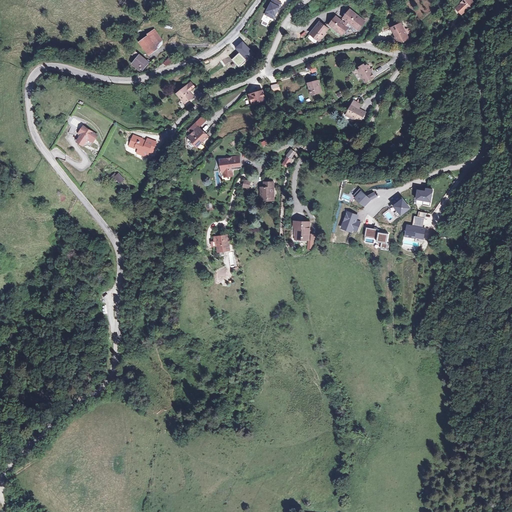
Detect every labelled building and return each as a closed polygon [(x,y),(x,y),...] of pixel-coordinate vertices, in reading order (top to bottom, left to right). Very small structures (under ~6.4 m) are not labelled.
[(271,0),(265,16),(276,20),(282,2),(277,0),(271,0)] [(472,0),(465,0),(456,8),(462,16),(476,5),(472,0)] [(368,22),(351,9),(343,20),(336,14),(327,25),(320,19),(310,32),(320,39),(330,27),(342,36),(350,26),(359,33),(368,22)] [(410,40),(403,24),(391,29),(398,45),(410,40)] [(156,29),(139,42),(150,58),(160,51),(157,46),(164,41),(156,29)] [(243,41),(235,49),(239,53),(232,60),(239,68),(255,53),(243,41)] [(140,53),(131,65),(141,73),(151,62),(140,53)] [(174,61),(170,56),(158,65),(162,69),(174,61)] [(372,69),(368,62),(357,69),(366,82),(386,70),(381,63),(372,69)] [(319,80),(307,82),(310,95),(322,93),(319,80)] [(198,88),(192,81),(176,95),(187,108),(197,100),(191,93),(198,88)] [(277,82),(269,84),(272,93),(279,91),(277,82)] [(263,91),(249,94),(251,104),(266,101),(263,91)] [(363,103),(354,99),(345,117),(362,126),(368,114),(360,111),(363,103)] [(187,131),(191,135),(188,137),(200,148),(211,137),(196,122),(187,131)] [(102,135),(85,126),(80,136),(83,138),(79,144),(86,148),(90,141),(96,145),(102,135)] [(148,139),(136,135),(131,147),(141,150),(139,153),(154,158),(160,140),(149,137),(148,139)] [(243,169),(241,155),(220,158),(222,174),(224,174),(224,178),(232,177),(231,170),(243,169)] [(286,156),(282,163),(289,167),(293,160),(286,156)] [(117,172),(112,177),(120,184),(125,179),(117,172)] [(252,180),(245,179),(243,186),(250,188),(252,180)] [(274,202),(273,182),(264,183),(264,185),(259,186),(260,203),(274,202)] [(434,190),(427,189),(427,193),(419,192),(418,200),(432,203),(434,190)] [(367,197),(362,192),(356,198),(365,207),(372,199),(377,197),(374,193),(367,197)] [(411,209),(404,200),(396,207),(402,215),(411,209)] [(359,216),(348,213),(342,229),(353,233),(354,230),(358,232),(361,223),(357,221),(359,216)] [(422,218),(415,217),(414,227),(408,226),(407,237),(424,239),(426,228),(421,227),(422,218)] [(308,241),(308,251),(313,251),(314,234),(310,234),(311,223),(295,222),(294,240),(308,241)] [(379,231),(368,229),(367,237),(378,238),(378,243),(382,243),(381,249),(388,250),(389,243),(387,243),(388,236),(378,234),(379,231)] [(228,234),(213,237),(213,241),(211,241),(212,248),(217,247),(218,254),(231,252),(228,234)]
